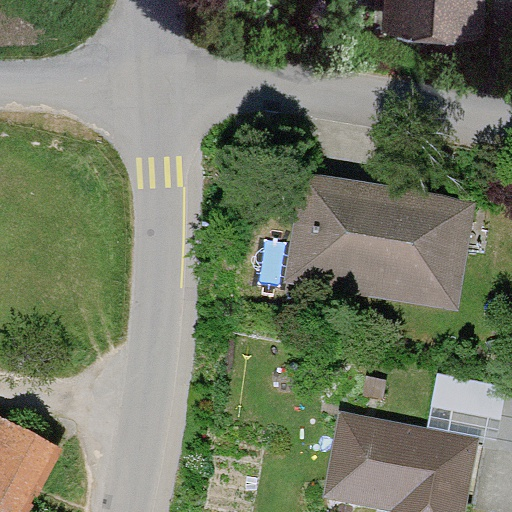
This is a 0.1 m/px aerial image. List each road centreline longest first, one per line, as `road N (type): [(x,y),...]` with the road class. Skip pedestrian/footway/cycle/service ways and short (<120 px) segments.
road 1 (residential): [(157,82),(161,302),(132,511)]
road 2 (residential): [(511,121),(157,82)]
road 3 (residential): [(157,82),(0,81)]
